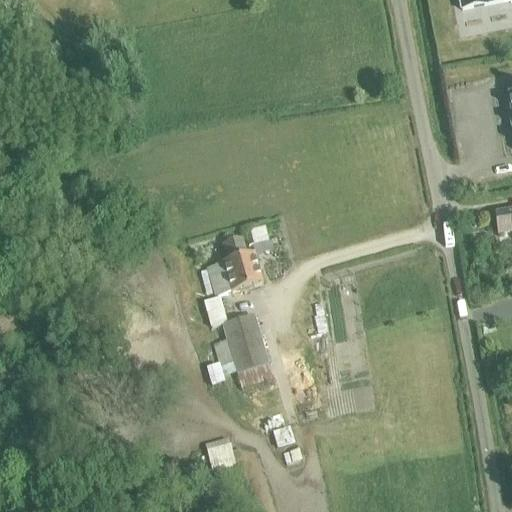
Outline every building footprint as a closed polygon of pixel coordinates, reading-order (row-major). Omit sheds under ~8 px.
[(511,0),(458,0),(461,13),(511,2),(511,0)] [(511,213),(494,216),(498,237),(511,234),(511,213)] [(226,267),(206,272),(207,273),(200,275),(207,299),(213,297),(215,302),(261,289),(253,259),(245,262),(240,245),(222,250),(226,267)] [(236,376),(241,392),(272,383),(268,368),(253,319),(223,328),(227,343),(214,347),(219,368),(206,372),(211,390),(225,386),(223,379),(236,376)] [(276,452),(294,447),(289,430),(272,435),(276,452)] [(227,441),(204,446),(211,473),(234,467),(227,441)] [(301,464),(297,452),(289,455),(292,466),(301,464)]
